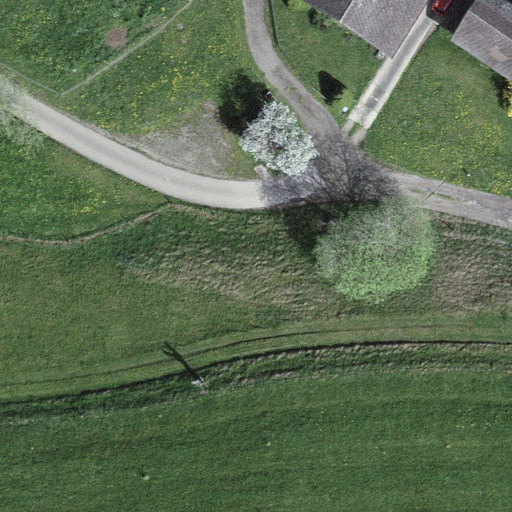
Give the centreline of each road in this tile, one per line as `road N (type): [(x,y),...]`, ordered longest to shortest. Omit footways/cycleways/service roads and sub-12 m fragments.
road 1 (unclassified): [(0,92),(175,180),(258,193),(346,183)]
road 2 (track): [(256,0),(262,44),(337,150),(346,183)]
road 3 (track): [(511,215),(410,189),(346,183)]
